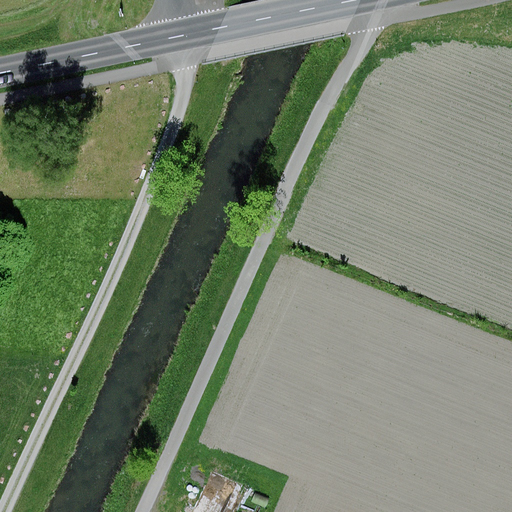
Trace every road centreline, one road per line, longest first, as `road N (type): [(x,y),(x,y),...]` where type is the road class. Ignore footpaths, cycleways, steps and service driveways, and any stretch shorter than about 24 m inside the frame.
road 1 (unclassified): [(370,0),(356,58),(319,105),(138,511)]
road 2 (track): [(211,0),(189,35),(172,140),(5,511)]
road 3 (secondary): [(0,74),(348,0)]
